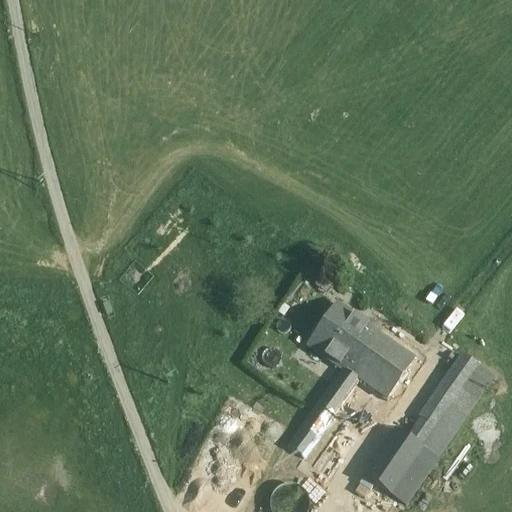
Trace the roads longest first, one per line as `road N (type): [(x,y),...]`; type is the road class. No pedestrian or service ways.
road 1 (unclassified): [(13,0),(64,216),(174,511)]
road 2 (track): [(511,248),(426,362)]
